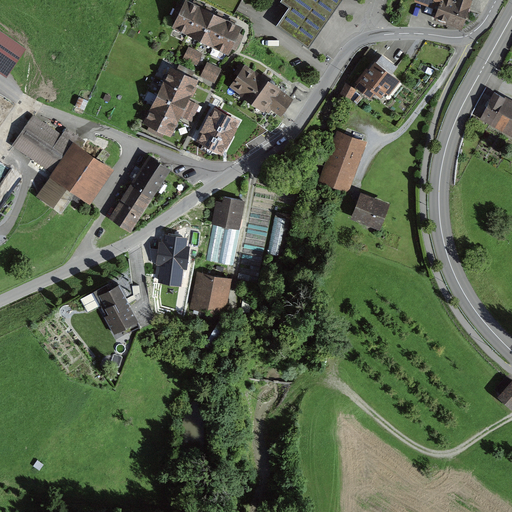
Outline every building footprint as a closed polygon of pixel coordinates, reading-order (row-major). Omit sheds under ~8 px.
[(245,26),(190,0),(185,0),(183,6),(178,3),(171,18),(175,21),(172,27),(231,55),(245,26)] [(282,0),(290,5),(277,23),(307,44),(338,0),(282,0)] [(414,0),(414,1),(440,9),(443,0),(414,0)] [(473,0),(443,0),(440,9),(437,18),(467,26),(473,0)] [(26,45),(0,28),(0,68),(7,73),(26,45)] [(184,58),(199,65),(205,52),(190,45),(184,58)] [(357,84),(371,97),(378,90),(386,97),(400,81),(392,74),(398,67),(383,55),(357,84)] [(222,68),(207,61),(200,76),(215,83),(222,68)] [(244,61),(229,85),(267,108),(269,106),(283,115),(288,108),(295,96),(282,88),(283,86),(244,61)] [(201,78),(171,63),(141,122),(149,126),(146,131),(162,139),(166,131),(172,134),(182,115),(192,120),(200,104),(191,100),(201,78)] [(481,119),(498,129),(511,105),(511,101),(496,92),(481,119)] [(511,105),(498,129),(511,137),(511,105)] [(240,121),(216,108),(198,141),(222,154),(240,121)] [(90,201),(114,169),(75,142),(79,136),(67,128),(62,135),(33,114),(12,145),(54,175),(40,195),(61,210),(75,191),(90,201)] [(368,141),(338,130),(319,181),(350,192),(368,141)] [(171,171),(149,157),(109,219),(131,233),(171,171)] [(0,212),(25,178),(0,160),(0,212)] [(392,202),(359,193),(351,222),(383,231),(392,202)] [(245,198),(224,195),(222,202),(218,202),(214,223),(239,228),(245,198)] [(289,219),(276,216),(268,251),(282,254),(289,219)] [(239,228),(214,223),(207,259),(232,264),(239,228)] [(233,278),(200,271),(193,307),(226,314),(233,278)] [(120,283),(98,294),(117,333),(139,321),(120,283)] [(511,379),(508,376),(493,392),(511,408),(511,379)]
